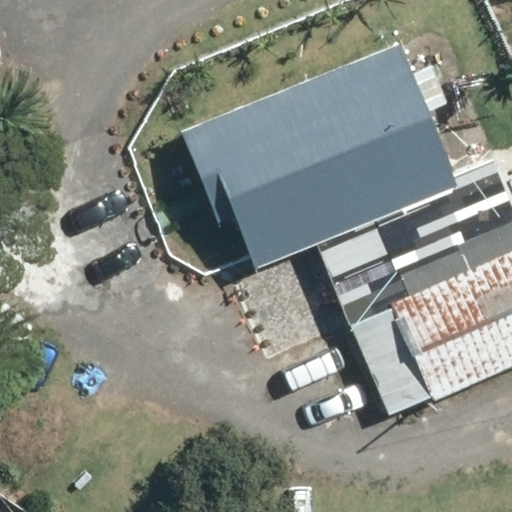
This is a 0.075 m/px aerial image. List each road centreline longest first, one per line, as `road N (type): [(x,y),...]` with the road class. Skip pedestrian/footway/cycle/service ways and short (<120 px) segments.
road 1 (track): [(511,408),(377,432),(285,430),(185,395),(101,347),(49,246)]
road 2 (track): [(0,220),(41,189),(66,142),(79,88),(133,0)]
